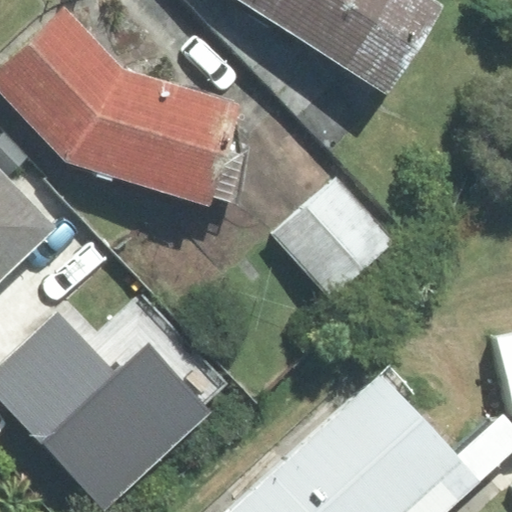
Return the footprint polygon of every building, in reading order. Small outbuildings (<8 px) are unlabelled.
[(212,0),(372,101),(430,9),(416,0),(212,0)] [(0,112),(38,156),(186,205),(189,196),(222,207),(252,118),(116,72),(53,1),(0,48),(0,112)] [(325,177),(260,232),(317,299),(382,245),(325,177)] [(0,262),(35,231),(0,192),(0,262)] [(234,511),(458,511),(480,493),(378,382),(234,511)] [(17,384),(0,399),(0,445),(37,486),(77,449),(17,384)]
